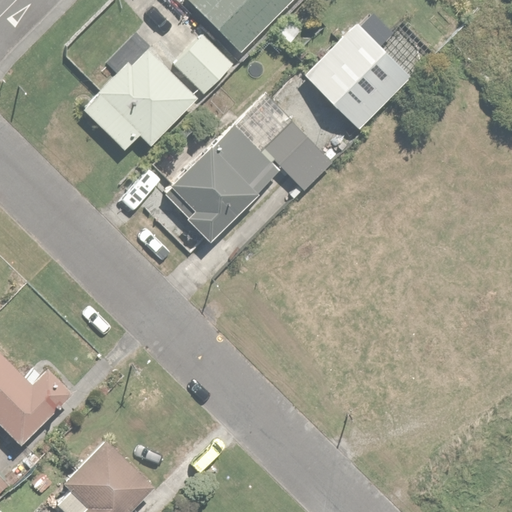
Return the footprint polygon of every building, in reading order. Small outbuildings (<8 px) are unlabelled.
[(277,0),(188,0),(235,44),(277,0)] [(348,13),(296,65),(353,122),(405,70),(348,13)] [(233,54),(201,24),(173,54),(206,84),(233,54)] [(79,102),(123,141),(134,127),(149,141),(197,87),(139,35),(79,102)] [(178,207),(201,231),(276,159),(297,181),(324,155),(285,113),(253,143),(226,114),(164,172),(188,197),(178,207)] [(365,394),(438,318),(428,308),(452,283),(423,254),(391,287),(401,298),(385,314),(371,301),(321,352),(365,394)] [(0,346),(0,419),(16,434),(70,377),(46,355),(29,373),(0,346)] [(96,425),(53,471),(63,481),(49,496),(66,511),(109,511),(147,473),(96,425)] [(0,485),(18,469),(0,450),(0,485)]
